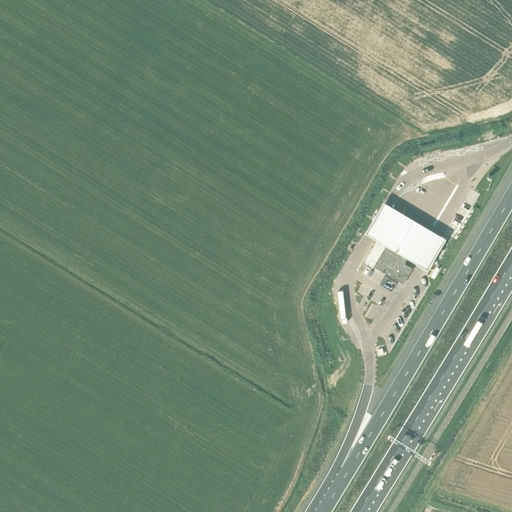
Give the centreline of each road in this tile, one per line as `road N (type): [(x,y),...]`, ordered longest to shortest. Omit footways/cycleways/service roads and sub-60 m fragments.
road 1 (motorway): [(511,193),(346,472)]
road 2 (motorway): [(357,511),(511,260)]
